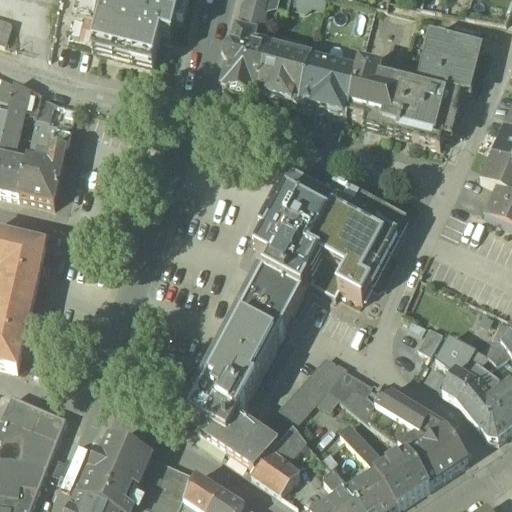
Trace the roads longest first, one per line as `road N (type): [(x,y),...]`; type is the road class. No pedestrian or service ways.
road 1 (residential): [(446,192),(365,371),(455,429),(500,475)]
road 2 (residential): [(446,192),(189,119)]
road 3 (residential): [(189,119),(0,72)]
road 4 (residential): [(264,511),(228,485),(92,425)]
road 5 (residential): [(143,270),(92,425)]
road 6 (residential): [(189,119),(143,270)]
road 7 (residential): [(511,52),(446,192)]
road 8 (residential): [(0,228),(143,270)]
road 9 (residential): [(223,0),(189,119)]
